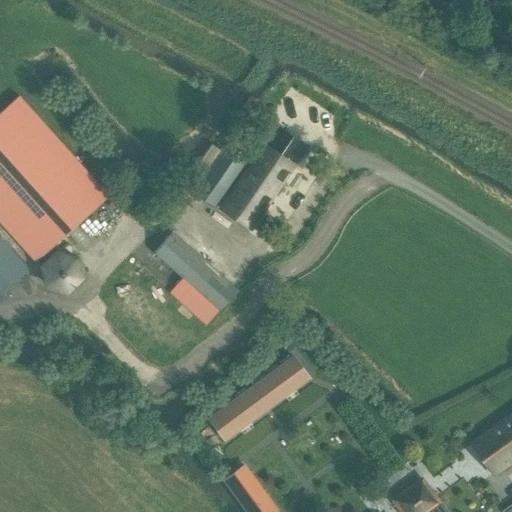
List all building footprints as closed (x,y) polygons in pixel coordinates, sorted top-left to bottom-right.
[(19,97),(0,113),(0,221),(36,262),(108,196),(19,97)] [(264,143),(265,144),(226,199),(256,220),(294,164),(295,164),(307,147),(276,126),(264,143)] [(194,192),(214,207),(250,154),(230,140),(194,192)] [(219,310),(220,311),(238,291),(172,232),(154,251),(183,277),(169,292),(205,325),(219,310)] [(0,293),(27,269),(0,238),(0,293)] [(42,266),(47,286),(66,291),(81,277),(76,258),(57,252),(42,266)] [(293,357),(209,419),(225,440),(309,378),(293,357)] [(511,414),(472,444),(494,474),(511,460),(511,414)] [(244,466),(230,477),(255,511),(273,511),(276,510),(244,466)] [(422,479),(393,501),(401,511),(446,511),(440,503),(422,479)]
